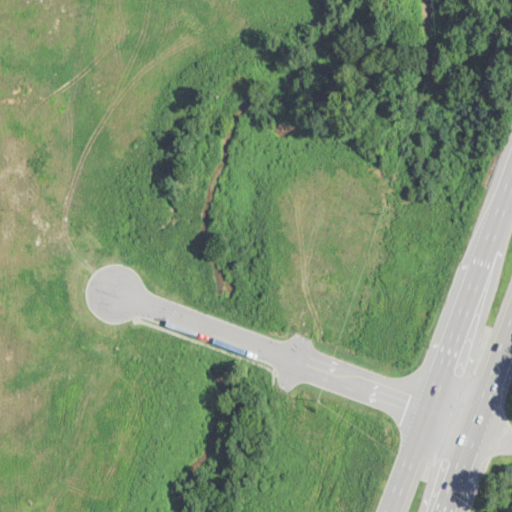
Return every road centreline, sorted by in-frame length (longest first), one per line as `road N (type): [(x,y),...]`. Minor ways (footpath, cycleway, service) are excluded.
road 1 (residential): [(120,293),(476,426)]
road 2 (primary): [(511,180),(412,453)]
road 3 (primary): [(447,501),(511,327)]
